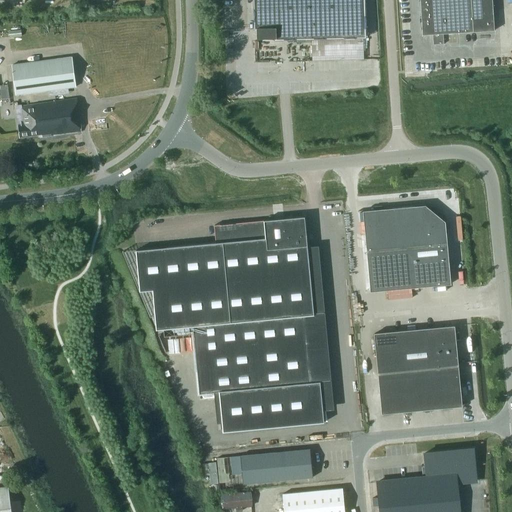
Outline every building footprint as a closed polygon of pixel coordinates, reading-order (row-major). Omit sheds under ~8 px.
[(365,37),(363,0),(253,0),(254,28),(256,28),(256,38),(274,38),(274,39),(365,37)] [(419,0),(422,34),(432,34),(433,44),(444,44),(443,33),(494,30),(492,0),(419,0)] [(75,87),(71,57),(12,65),(16,95),(75,87)] [(11,96),(9,83),(2,84),(4,97),(11,96)] [(18,125),(19,137),(42,135),(42,137),(81,132),(77,99),(21,106),(23,121),(17,122),(18,125)] [(381,207),(374,208),(374,210),(362,211),(370,291),(450,284),(445,221),(438,216),(439,214),(433,209),(431,211),(425,205),(382,209),(381,207)] [(219,392),(222,432),(324,422),(304,217),(214,225),(215,243),(136,250),(139,291),(152,290),(156,329),(163,329),(164,336),(193,334),(199,394),(219,392)] [(374,333),(382,413),(383,413),(383,415),(391,415),(391,413),(403,411),(403,414),(411,413),(411,411),(423,410),(423,412),(431,411),(431,409),(443,408),(443,410),(451,409),(450,407),(462,406),(460,388),(460,385),(462,385),(461,377),(459,377),(458,365),(460,365),(459,357),(457,357),(454,326),(395,331),(374,333)] [(232,474),(242,474),(243,483),(313,477),(310,449),(230,456),(232,474)] [(373,506),(379,505),(379,511),(459,511),(457,483),(477,481),(473,449),(424,453),(426,477),(376,482),(378,497),(372,498),(373,506)] [(220,482),(219,461),(211,461),(212,482),(220,482)] [(0,511),(11,511),(8,486),(0,487),(0,511)] [(282,494),(283,511),(344,511),(342,488),(282,494)] [(250,494),(222,496),(223,510),(251,508),(250,494)]
